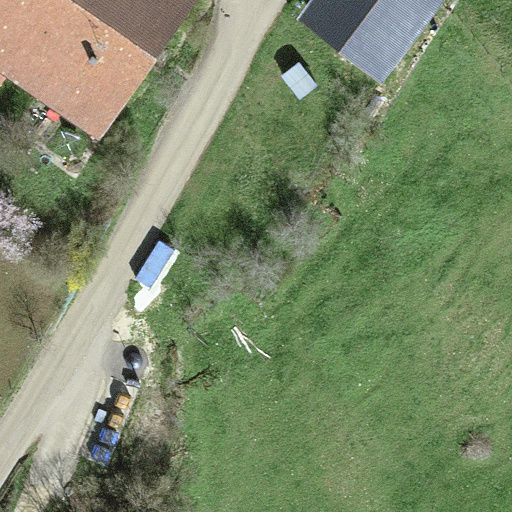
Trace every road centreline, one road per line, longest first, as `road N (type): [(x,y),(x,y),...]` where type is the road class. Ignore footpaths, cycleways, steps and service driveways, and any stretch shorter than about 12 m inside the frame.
road 1 (tertiary): [(0,448),(141,222),(256,0)]
road 2 (track): [(23,511),(70,387),(87,311)]
